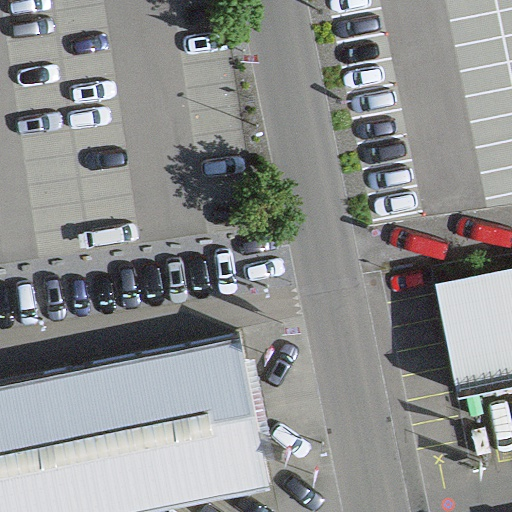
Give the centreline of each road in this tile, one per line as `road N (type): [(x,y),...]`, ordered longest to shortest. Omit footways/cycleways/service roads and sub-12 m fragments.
road 1 (unclassified): [(376,511),(272,0)]
road 2 (unknown): [(324,256),(234,281),(0,319)]
road 3 (unknown): [(127,0),(166,208)]
